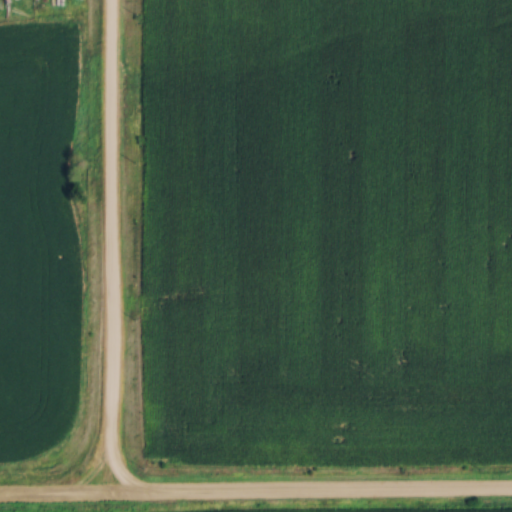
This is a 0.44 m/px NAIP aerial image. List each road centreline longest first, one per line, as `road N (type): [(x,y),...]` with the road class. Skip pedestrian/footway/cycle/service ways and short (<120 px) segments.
road 1 (residential): [(511,491),(0,495)]
road 2 (residential): [(113,495),(110,0)]
